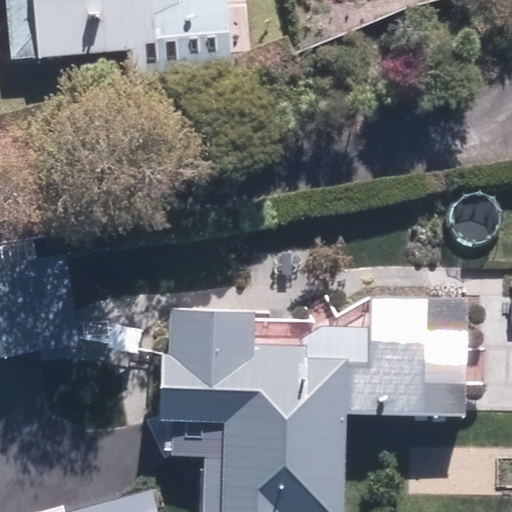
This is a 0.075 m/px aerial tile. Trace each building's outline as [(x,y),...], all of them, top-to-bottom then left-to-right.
[(194,0),(18,0),(22,67),(143,62),(144,82),(243,77),(238,0),(232,0),(194,2),(194,0)] [(0,357),(92,343),(79,250),(0,260),(0,357)] [(361,511),(363,412),(480,414),(482,294),(385,292),(385,322),(316,321),(316,340),(273,339),(273,307),(186,305),(186,348),(177,348),(176,417),(218,418),(216,511),(361,511)] [(448,465),(416,453),(404,485),(435,497),(448,465)] [(169,511),(162,485),(62,511),(169,511)]
